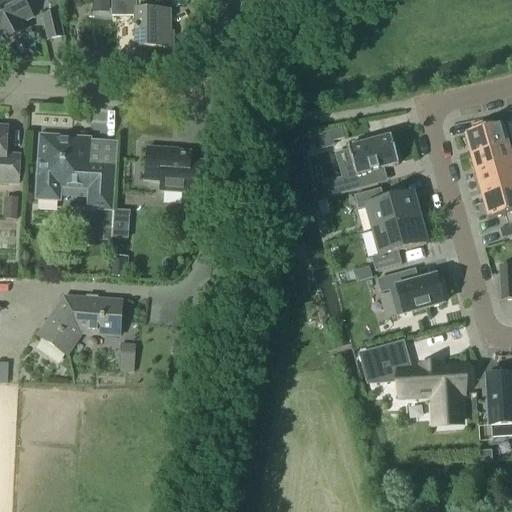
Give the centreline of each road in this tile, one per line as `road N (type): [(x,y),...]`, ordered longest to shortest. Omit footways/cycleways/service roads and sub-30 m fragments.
road 1 (residential): [(511,337),(486,322),(429,129),(433,110),(511,85)]
road 2 (residential): [(0,85),(191,95),(220,65),(219,0)]
